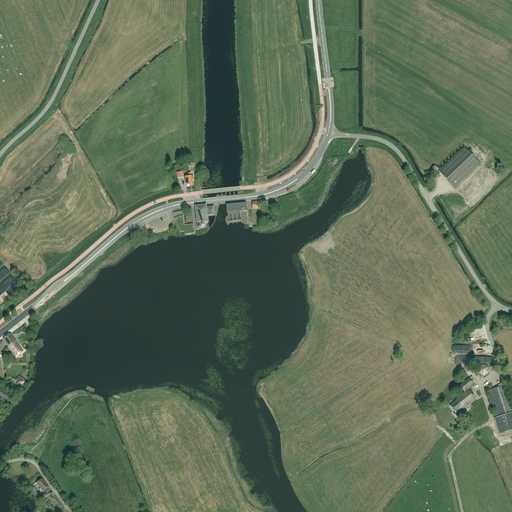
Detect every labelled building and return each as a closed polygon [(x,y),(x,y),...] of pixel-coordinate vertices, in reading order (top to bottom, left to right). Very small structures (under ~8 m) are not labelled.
[(480,164),(464,147),(439,171),(454,187),(480,164)] [(474,195),(492,181),(487,175),(488,174),(484,168),(465,183),(474,195)] [(194,180),(193,176),(191,176),(191,173),(188,173),(188,177),(185,177),(186,186),(193,185),(192,180),(194,180)] [(461,202),(463,205),(471,200),(466,192),(463,194),(461,190),(447,199),(450,204),(452,203),(454,206),(461,202)] [(240,211),(247,211),(246,204),(227,206),(226,206),(227,213),(240,211)] [(206,208),(206,205),(195,206),(197,223),(208,222),(207,216),(214,215),(213,207),(206,208)] [(180,232),(184,232),(185,234),(194,233),(193,224),(184,225),(183,215),(178,217),(174,218),(177,227),(178,227),(180,232)] [(4,266),(0,269),(0,279),(9,271),(4,266)] [(9,275),(0,283),(0,286),(3,290),(14,280),(9,275)] [(8,346),(16,341),(10,334),(3,339),(8,346)] [(16,341),(8,346),(9,347),(15,357),(23,351),(16,341)] [(478,368),(478,374),(483,376),(488,373),(488,368),(483,365),(478,368)] [(489,373),(494,381),(499,377),(494,370),(489,373)] [(463,409),(476,399),(469,389),(475,385),(469,378),(460,386),(465,392),(456,399),(457,401),(450,406),(455,411),(453,413),(454,414),(459,410),(462,407),(463,409)] [(511,430),(511,404),(508,393),(505,385),(488,390),(497,418),(495,418),(500,434),(511,430)] [(0,388),(0,401),(4,403),(6,399),(6,400),(10,394),(0,388)] [(459,410),(454,414),(458,418),(462,414),(459,410)] [(36,483),(43,491),(44,493),(42,495),(42,496),(39,498),(41,500),(48,495),(47,493),(49,491),(47,488),(48,487),(42,479),(36,483)]
